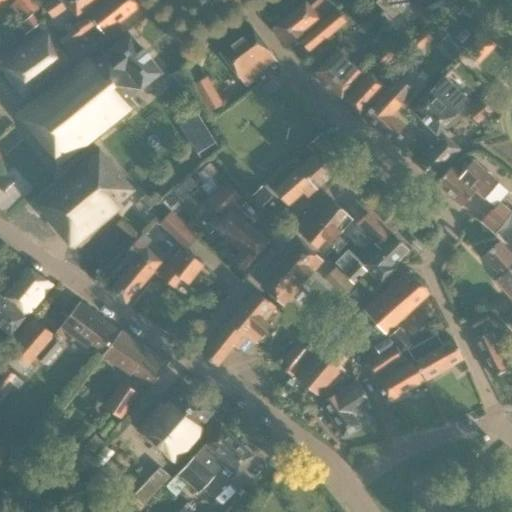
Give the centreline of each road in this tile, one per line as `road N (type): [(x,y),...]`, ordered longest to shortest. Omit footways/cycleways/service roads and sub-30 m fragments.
road 1 (residential): [(501,423),(432,269),(451,221),(370,144)]
road 2 (residential): [(370,144),(185,353)]
road 3 (residential): [(0,224),(185,353)]
road 4 (residential): [(185,353),(328,457),(351,485)]
road 5 (residential): [(370,144),(296,72),(250,8)]
road 6 (residential): [(16,107),(150,5)]
road 7 (residential): [(351,485),(423,446),(501,423)]
